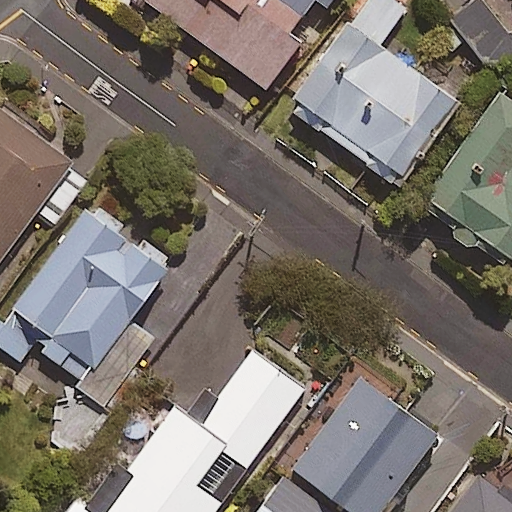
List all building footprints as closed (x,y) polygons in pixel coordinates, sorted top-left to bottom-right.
[(303,5),(296,0),(155,0),(266,79),(302,30),(291,22),(303,5)] [(401,0),(355,0),(287,97),(397,175),(458,89),(378,33),(401,0)] [(511,65),(427,185),(511,245),(511,65)] [(0,250),(73,151),(0,97),(0,250)] [(0,313),(0,343),(20,358),(33,340),(111,395),(156,331),(128,312),(170,253),(88,195),(3,316),(0,313)] [(207,511),(307,377),(255,339),(201,414),(175,395),(131,455),(119,446),(86,490),(80,486),(61,511),(207,511)] [(373,511),(440,420),(359,362),(288,461),(358,511),(373,511)] [(511,511),(511,488),(481,466),(446,511),(511,511)] [(333,511),(335,511),(284,473),(254,511),(333,511)]
